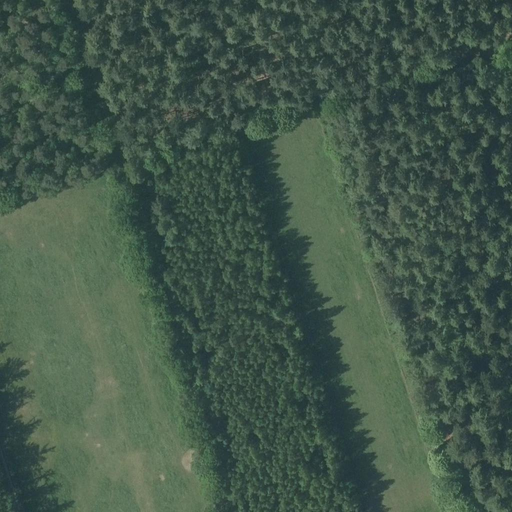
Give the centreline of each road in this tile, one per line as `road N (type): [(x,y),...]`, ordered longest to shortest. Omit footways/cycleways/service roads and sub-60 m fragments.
road 1 (track): [(67,0),(234,511)]
road 2 (track): [(118,157),(511,35)]
